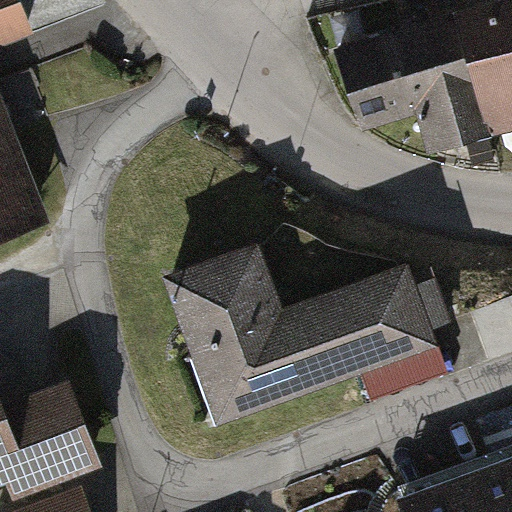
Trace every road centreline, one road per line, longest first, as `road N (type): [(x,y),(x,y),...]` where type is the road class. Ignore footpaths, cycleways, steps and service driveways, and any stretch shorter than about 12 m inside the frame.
road 1 (residential): [(212,36),(109,131),(76,222),(92,316),(151,455),(234,467),(511,371)]
road 2 (tertiary): [(212,36),(353,179),(511,198)]
